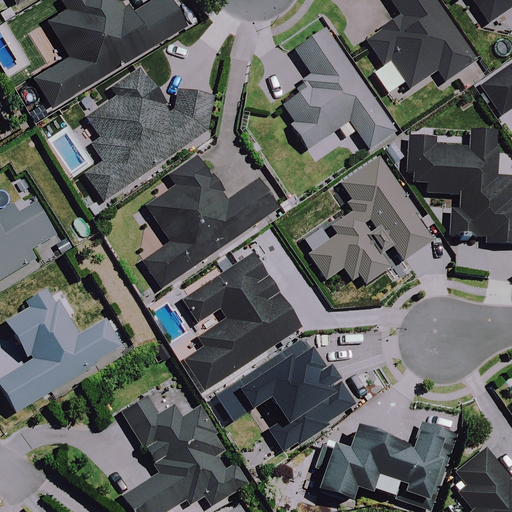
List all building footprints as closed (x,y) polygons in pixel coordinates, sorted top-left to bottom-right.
[(153,0),(128,16),(117,0),(63,0),(59,3),(63,11),(45,22),(67,57),(28,81),(48,113),(184,29),(171,7),(166,0),(153,0)] [(474,66),(428,0),(387,0),(400,19),(367,42),(384,67),(372,76),(386,97),(404,85),(410,93),(437,75),(445,86),(474,66)] [(511,0),(453,0),(457,6),(463,1),(483,30),(511,9),(511,0)] [(307,153),(347,124),(358,140),(367,153),(392,135),(321,34),(292,55),(308,77),(300,83),(306,92),(278,111),(307,153)] [(501,121),(511,113),(511,67),(480,90),(501,121)] [(171,94),(171,109),(166,109),(140,71),(111,91),(116,98),(83,120),(97,142),(90,146),(101,164),(83,176),(102,205),(206,135),(211,100),(209,99),(171,94)] [(497,137),(467,135),(467,149),(436,147),(436,143),(409,141),(407,188),(426,189),(426,197),(461,199),(460,214),(450,213),(449,240),(486,242),(486,248),(511,249),(511,181),(494,180),(497,137)] [(392,251),(401,266),(432,248),(397,189),(399,188),(382,159),(339,185),(351,205),(342,211),(347,219),(331,229),(337,239),(326,246),(319,234),(301,245),(324,283),(341,272),(348,283),(356,278),(362,289),(388,274),(379,259),(392,251)] [(227,203),(197,160),(169,179),(175,189),(146,209),(171,245),(140,266),(158,293),(275,212),(255,183),(227,203)] [(35,206),(16,218),(9,208),(0,213),(0,282),(32,263),(28,256),(55,240),(35,206)] [(299,333),(249,259),(182,304),(198,328),(222,312),(228,321),(198,341),(204,350),(184,364),(206,396),(299,333)] [(77,340),(50,296),(4,325),(29,366),(0,383),(0,394),(14,417),(120,352),(103,324),(77,340)] [(300,338),(212,396),(230,422),(267,398),(281,420),(267,430),(281,452),(295,443),(296,445),(327,425),(325,422),(351,406),(325,367),(321,370),(300,338)] [(223,455),(185,389),(167,400),(172,410),(156,419),(145,400),(120,415),(157,478),(120,499),(127,511),(212,511),(247,491),(234,468),(224,474),(215,459),(223,455)] [(428,511),(453,434),(420,423),(413,446),(355,427),(347,450),(321,441),(312,468),(321,471),(315,489),(348,499),(352,487),(367,492),(373,476),(398,484),(392,501),(426,511),(428,511)] [(511,511),(511,482),(483,450),(454,476),(465,489),(456,497),(469,511),(467,511),(511,511)]
